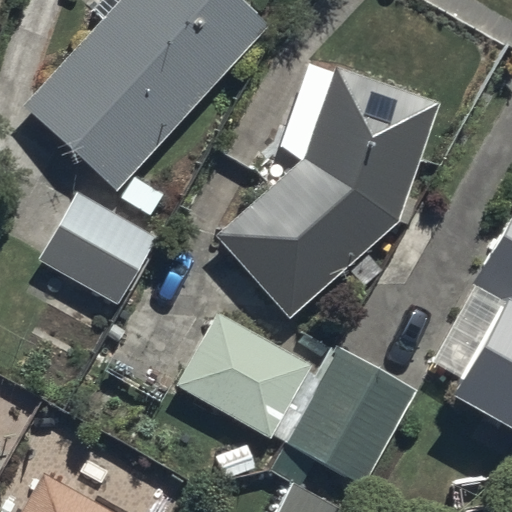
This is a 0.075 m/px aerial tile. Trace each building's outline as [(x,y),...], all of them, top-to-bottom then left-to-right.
[(234,0),(99,0),(88,12),(97,20),(17,106),(110,193),(263,27),(234,0)] [(330,70),(328,76),(305,68),(276,153),(299,162),(211,241),(283,322),(393,223),(402,226),(410,203),(402,201),(434,106),(330,70)] [(154,240),(73,194),(34,261),(115,307),(154,240)] [(511,440),(511,204),(468,287),(495,302),(441,402),(511,440)] [(309,368),(214,313),(172,385),(267,441),(309,368)] [(409,395),(334,353),(269,471),(282,478),(286,473),(302,481),(313,461),(358,487),(409,395)] [(100,511),(39,477),(19,511),(100,511)] [(345,511),(290,483),(274,511),(345,511)]
